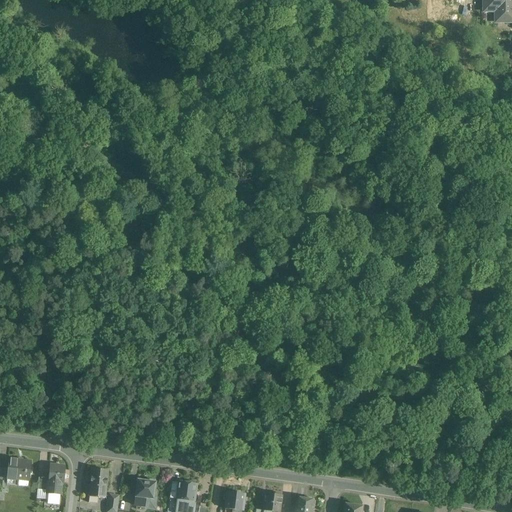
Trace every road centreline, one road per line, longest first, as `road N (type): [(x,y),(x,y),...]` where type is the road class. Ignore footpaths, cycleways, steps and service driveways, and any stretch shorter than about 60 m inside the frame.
road 1 (residential): [(338,483),(80,448)]
road 2 (residential): [(508,511),(338,483)]
